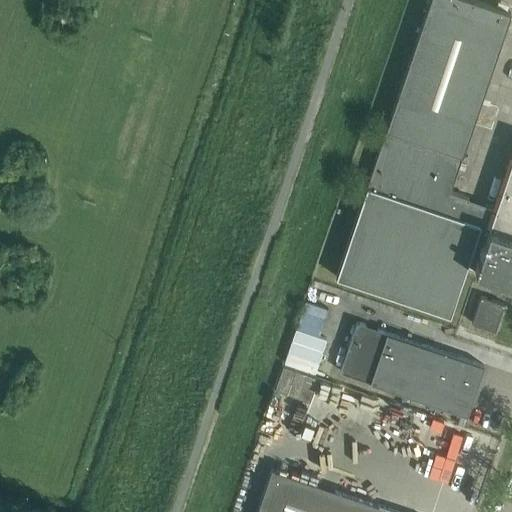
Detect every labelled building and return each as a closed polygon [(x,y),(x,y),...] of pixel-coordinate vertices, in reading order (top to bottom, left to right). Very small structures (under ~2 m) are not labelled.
[(366,186),(336,277),(449,315),(466,265),(474,268),(474,269),(511,281),(511,156),(495,208),(468,199),(469,198),(450,191),(463,153),(510,12),(474,0),(429,0),(386,127),(366,186)] [(495,330),(504,303),(481,296),(472,323),(495,330)] [(356,322),(340,371),(366,380),(467,414),(484,365),(383,331),(356,322)] [(296,328),(284,362),(315,373),(327,338),(296,328)] [(315,403),(303,438),(327,446),(339,412),(315,403)] [(400,511),(271,468),(256,511),(400,511)]
